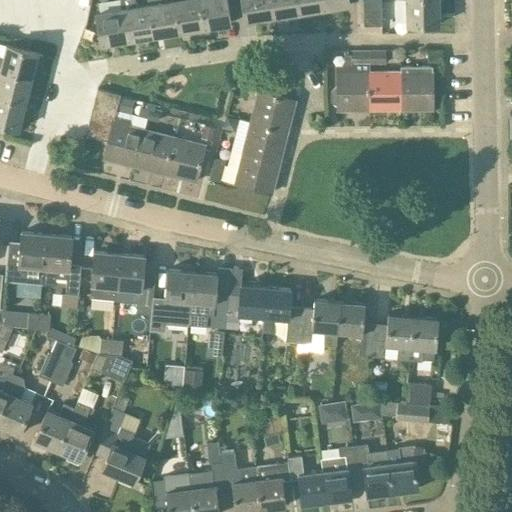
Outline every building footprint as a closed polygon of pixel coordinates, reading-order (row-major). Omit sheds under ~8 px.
[(123,8),(128,39),(154,34),(149,4),(138,5),(136,0),(122,0),(124,8),(123,8)] [(148,0),(149,4),(154,34),(180,30),(174,0),(148,0)] [(174,0),(180,30),(205,26),(200,0),(174,0)] [(200,0),(205,26),(229,22),(225,0),(200,0)] [(272,16),(269,0),(241,0),(245,21),(272,16)] [(269,0),(272,16),(298,12),(295,0),(269,0)] [(295,0),(298,12),(323,8),(322,0),(295,0)] [(322,0),(323,8),(349,4),(348,0),(322,0)] [(363,0),(364,24),(382,24),(381,0),(363,0)] [(437,0),(405,0),(406,24),(438,23),(437,0)] [(128,39),(123,8),(96,12),(101,43),(128,39)] [(0,69),(30,77),(33,68),(39,69),(43,55),(37,54),(37,52),(6,44),(3,56),(0,54),(0,69)] [(369,51),(369,62),(385,62),(385,50),(369,50),(369,51)] [(369,109),(369,71),(369,62),(369,51),(351,51),(352,54),(345,54),(345,66),(336,66),(336,89),(332,92),(331,103),(337,107),(337,109),(369,109)] [(400,109),(431,108),(431,65),(399,65),(400,70),(400,109)] [(0,69),(0,96),(24,102),(30,77),(0,69)] [(369,71),(369,109),(400,109),(400,70),(369,71)] [(96,88),(94,99),(117,106),(120,94),(96,88)] [(258,90),(250,121),(286,131),(295,100),(258,90)] [(24,102),(0,96),(0,124),(18,129),(24,102)] [(94,99),(91,111),(114,117),(117,106),(94,99)] [(91,111),(88,123),(110,128),(112,121),(113,121),(114,117),(91,111)] [(112,121),(110,128),(107,140),(103,157),(134,165),(143,128),(113,121),(112,121)] [(250,121),(242,152),(279,161),(286,131),(250,121)] [(85,134),(107,140),(110,128),(88,123),(85,134)] [(143,128),(134,165),(165,173),(174,136),(143,128)] [(204,144),(174,136),(165,173),(195,181),(204,144)] [(279,161),(242,152),(232,149),(224,179),(271,192),(279,161)] [(209,175),(218,178),(223,159),(213,156),(209,175)] [(43,279),(47,234),(21,232),(20,244),(8,243),(5,275),(43,279)] [(70,236),(47,234),(43,279),(54,280),(55,274),(67,275),(70,236)] [(115,299),(119,254),(94,252),(90,297),(115,299)] [(143,256),(119,254),(115,299),(126,300),(128,287),(140,288),(143,256)] [(188,312),(192,271),(167,269),(164,298),(152,297),(150,318),(173,320),(173,323),(187,324),(188,312)] [(215,291),(216,273),(192,271),(188,312),(187,324),(224,327),(227,292),(215,291)] [(14,294),(39,294),(39,280),(14,279),(14,294)] [(240,293),(227,292),(224,327),(237,328),(238,314),(263,316),(266,285),(240,283),(240,293)] [(77,305),(77,285),(59,284),(58,304),(77,305)] [(299,342),(302,306),(289,305),(291,288),(266,285),(263,316),(262,332),(274,333),(276,317),(286,318),(284,341),(299,342)] [(312,307),(302,306),(299,342),(336,345),(337,331),(336,331),(339,301),(313,299),(312,307)] [(359,355),(372,356),(375,322),(363,321),(364,303),(339,301),(336,331),(337,331),(361,333),(359,355)] [(27,329),(38,330),(40,314),(29,313),(27,329)] [(40,314),(38,330),(49,331),(50,315),(40,314)] [(386,323),(375,322),(372,356),(386,358),(387,348),(397,349),(396,358),(409,359),(413,317),(387,314),(386,323)] [(413,317),(409,359),(431,361),(433,348),(435,348),(438,319),(413,317)] [(2,324),(0,327),(0,339),(6,341),(11,327),(2,324)] [(110,354),(112,338),(101,337),(99,353),(110,354)] [(123,338),(112,338),(110,354),(121,354),(123,338)] [(50,382),(65,345),(56,341),(50,354),(47,353),(37,377),(50,382)] [(75,349),(65,345),(50,382),(62,387),(71,364),(70,363),(75,349)] [(132,361),(121,356),(97,353),(91,368),(123,382),(132,361)] [(0,412),(16,376),(9,373),(2,378),(0,377),(0,412)] [(22,379),(16,376),(0,412),(0,426),(18,434),(31,404),(18,398),(23,387),(22,379)] [(405,401),(430,403),(432,383),(407,380),(405,401)] [(319,400),(320,419),(346,418),(346,399),(319,400)] [(396,418),(428,421),(430,405),(397,401),(396,418)] [(74,409),(56,450),(79,460),(92,430),(81,425),(89,407),(77,402),(74,409)] [(33,440),(56,450),(74,409),(62,404),(57,415),(46,410),(33,440)] [(148,444),(131,437),(138,420),(111,409),(93,453),(105,458),(100,469),(133,482),(148,444)] [(354,455),(356,471),(363,470),(366,496),(392,492),(387,451),(368,453),(367,443),(353,445),(354,455)] [(323,471),(326,500),(351,497),(348,472),(356,471),(354,455),(353,445),(339,447),(340,457),(321,460),(323,471)] [(387,451),(392,492),(417,489),(413,464),(421,463),(422,448),(413,447),(412,459),(401,461),(400,449),(387,451)] [(260,508),(255,468),(254,465),(237,467),(234,450),(219,453),(220,460),(224,488),(231,487),(234,511),(260,508)] [(288,461),(290,480),(297,479),(301,504),(326,500),(323,471),(304,474),(301,455),(287,457),(288,461)] [(191,488),(193,511),(218,511),(215,489),(224,488),(220,460),(210,462),(211,469),(188,472),(191,488)] [(255,468),(260,508),(285,505),(282,481),(290,480),(288,461),(256,465),(256,468),(255,468)] [(193,511),(191,488),(166,492),(164,479),(151,481),(153,496),(166,494),(167,511),(193,511)]
